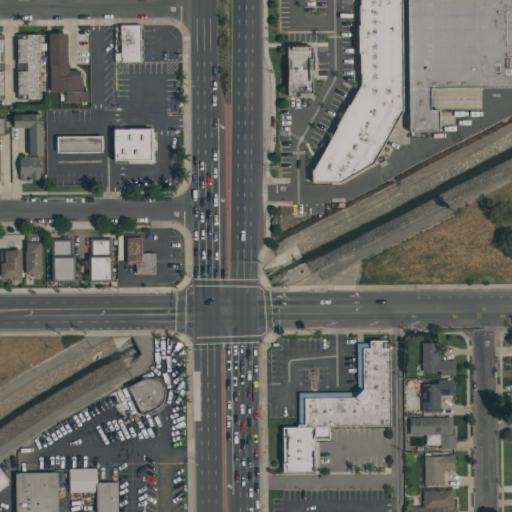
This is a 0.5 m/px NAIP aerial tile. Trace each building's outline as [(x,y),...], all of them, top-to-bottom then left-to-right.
[(359,0),(362,87),(312,174),(313,187),(341,187),(375,167),(403,114),(402,0),(359,0)] [(511,0),(511,91),(429,91),(429,113),(441,113),(442,134),(408,134),(407,0),(511,0)] [(141,62),(114,62),(114,54),(120,54),(119,26),(140,25),(141,62)] [(40,99),(17,100),(16,34),(39,34),(40,99)] [(67,34),(68,71),(81,71),(82,91),(87,91),(87,103),(65,104),(65,92),(49,93),(48,34),(67,34)] [(312,50),(312,99),(287,99),(287,50),(312,50)] [(41,114),(42,155),(28,155),(28,127),(13,128),(13,115),(41,114)] [(113,161),(152,161),(151,129),(113,130),(113,161)] [(55,137),(101,136),(101,153),(56,153),(55,137)] [(39,180),(19,180),(19,157),(39,157),(39,180)] [(41,275),(24,275),(24,234),(40,234),(41,275)] [(141,238),(141,254),(153,254),(153,273),(135,273),(134,264),(126,264),(126,238),(141,238)] [(72,239),(72,256),(74,256),(74,282),(51,283),(50,239),(72,239)] [(87,256),(87,282),(111,282),(111,239),(89,239),(89,256),(87,256)] [(21,277),(0,278),(0,250),(20,250),(21,277)] [(421,343),(439,343),(439,361),(454,361),(454,376),(439,376),(439,372),(421,372),(421,343)] [(300,430),(300,398),(359,398),(359,345),(392,345),(392,428),(330,428),(330,441),(317,441),(317,475),(284,475),(284,430),(300,430)] [(159,406),(141,415),(127,388),(144,379),(149,379),(154,380),(158,383),(161,386),(163,391),(164,396),(162,402),(159,406)] [(452,380),(453,395),(439,395),(439,412),(421,413),(421,384),(437,384),(437,380),(452,380)] [(446,416),(450,416),(450,418),(451,418),(452,435),(454,435),(454,449),(440,450),(439,435),(408,435),(408,418),(446,417),(446,416)] [(447,455),(454,455),(454,471),(441,471),(441,486),(424,486),(423,457),(440,456),(439,456),(447,456),(447,455)] [(56,511),(15,511),(15,474),(56,473),(56,511)] [(117,482),(117,511),(94,511),(94,482),(117,482)] [(452,498),(453,498),(453,508),(456,508),(456,511),(409,511),(409,507),(422,507),(422,491),(451,491),(452,498)]
